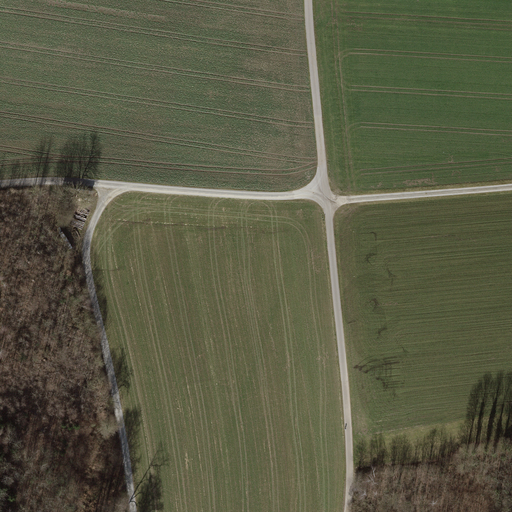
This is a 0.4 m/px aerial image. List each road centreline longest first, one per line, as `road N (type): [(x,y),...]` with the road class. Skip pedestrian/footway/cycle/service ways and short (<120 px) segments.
road 1 (track): [(348,511),(346,393),(308,0)]
road 2 (track): [(511,188),(341,200),(313,192),(0,185)]
road 3 (track): [(133,511),(86,267),(87,243),(112,185)]
